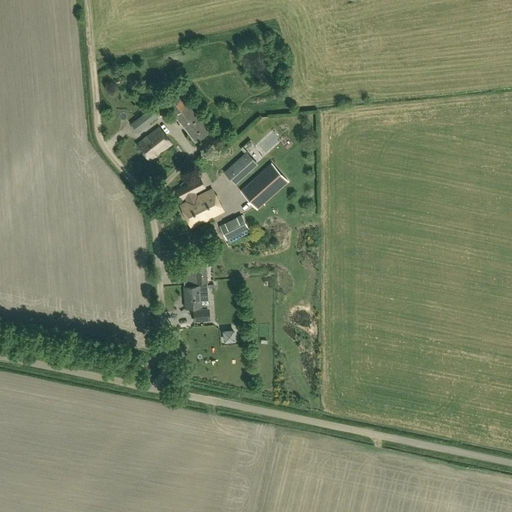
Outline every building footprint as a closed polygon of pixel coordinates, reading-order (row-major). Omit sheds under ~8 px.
[(241,103),(250,96),(243,88),(234,95),(241,103)] [(189,106),(177,90),(164,99),(196,143),(212,131),(192,103),(189,106)] [(155,105),(131,123),(138,132),(161,114),(155,105)] [(150,160),(172,142),(159,126),(137,144),(150,160)] [(247,153),(225,173),(235,184),(236,185),(258,165),(247,153)] [(257,208),(288,181),(272,163),(241,190),(257,208)] [(188,201),(181,205),(192,227),(224,210),(213,189),(192,199),(190,194),(205,186),(200,178),(175,191),(179,199),(186,196),(188,201)] [(227,239),(250,228),(244,215),(220,226),(227,239)] [(200,285),(184,286),(186,308),(202,307),(201,300),(208,300),(206,286),(200,287),(200,285)] [(193,309),(193,322),(203,321),(202,309),(193,309)] [(234,339),(233,330),(224,331),(225,340),(234,339)]
